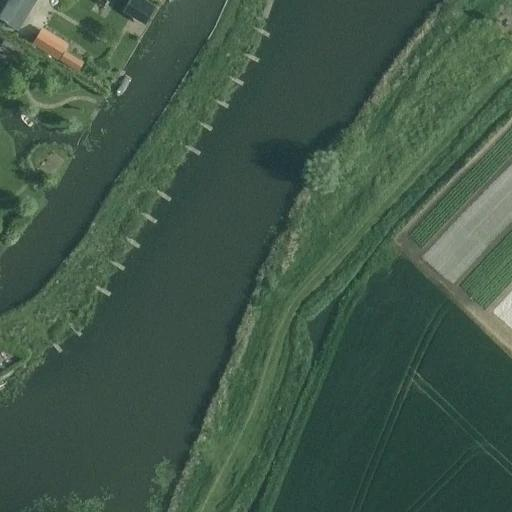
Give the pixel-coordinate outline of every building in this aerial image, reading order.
[(0,0),(0,19),(17,30),(35,0),(0,0)] [(143,19),(151,5),(143,0),(129,0),(124,9),(143,19)] [(38,33),(31,45),(57,60),(64,48),(61,47),(45,37),(38,33)] [(0,63),(14,71),(24,53),(2,41),(0,44),(0,63)] [(59,61),(77,72),(82,63),(73,57),(64,52),(59,61)]
